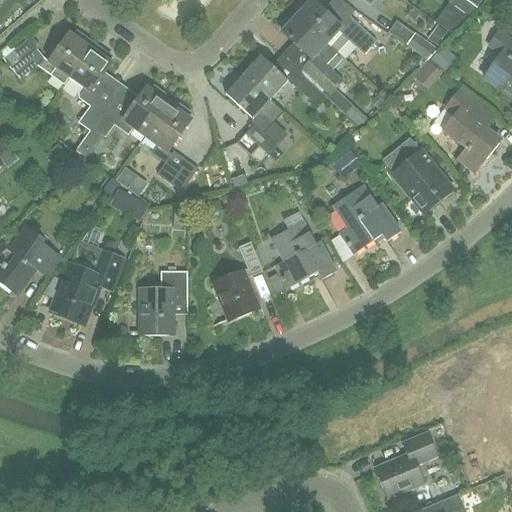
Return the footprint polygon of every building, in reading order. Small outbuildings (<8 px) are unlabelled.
[(312,1),(312,2),(309,0),(308,0),(304,1),(300,5),(300,11),(302,13),(298,17),(337,53),(348,41),(364,56),(376,43),(350,19),(341,28),(312,1)] [(479,9),(465,0),(452,0),(450,4),(469,18),(479,9)] [(364,119),(333,92),(342,81),(325,66),(337,53),(298,17),(293,22),(291,20),(285,21),(281,25),(281,31),(283,33),(312,60),(303,70),(326,91),(323,95),(358,126),(364,119)] [(57,70),(70,80),(92,50),(90,49),(93,44),(76,33),(73,37),(70,35),(50,64),(47,61),(36,50),(21,62),(13,53),(4,61),(22,82),(38,68),(52,77),(57,70)] [(511,42),(500,34),(491,46),(502,54),(484,78),(511,97),(511,42)] [(415,35),(407,46),(428,61),(438,51),(415,35)] [(95,46),(92,50),(70,80),(82,88),(78,94),(79,99),(90,107),(78,123),(92,133),(94,130),(110,107),(97,97),(93,94),(113,65),(110,62),(113,58),(95,46)] [(432,62),(447,75),(458,61),(443,49),(432,62)] [(242,75),(269,101),(287,82),(260,56),(242,75)] [(423,71),(436,82),(442,75),(429,64),(423,71)] [(323,95),(301,74),(292,84),(314,104),(323,95)] [(269,101),(242,75),(225,93),(252,119),(269,101)] [(134,129),(145,138),(171,103),(166,100),(165,96),(155,88),(151,89),(149,92),(147,90),(126,118),(122,115),(114,126),(128,136),(134,129)] [(484,108),(483,110),(461,92),(447,109),(457,116),(445,132),(467,150),(459,160),(475,172),(500,140),(488,130),(497,119),(484,108)] [(171,103),(145,138),(156,146),(150,154),(164,164),(156,175),(180,193),(197,170),(172,153),(170,155),(167,153),(190,122),(189,121),(191,118),(190,115),(179,107),(176,107),(171,103)] [(105,138),(114,126),(122,115),(110,107),(94,130),(105,138)] [(268,155),(276,147),(255,127),(247,135),(268,155)] [(200,159),(210,165),(221,146),(211,140),(200,159)] [(93,156),(81,147),(77,153),(89,161),(93,156)] [(425,214),(453,191),(421,153),(394,175),(425,214)] [(245,177),(230,182),(233,191),(248,186),(245,177)] [(109,180),(101,191),(110,197),(118,186),(109,180)] [(386,241),(400,232),(381,205),(377,207),(363,186),(334,206),(348,226),(339,233),(354,254),(382,235),(386,241)] [(284,222),(289,230),(274,238),(286,261),(276,267),(288,289),(318,273),(322,281),(336,273),(320,243),(317,245),(299,214),(284,222)] [(27,229),(11,252),(3,246),(0,249),(0,283),(18,297),(36,271),(47,279),(61,258),(38,242),(40,238),(27,229)] [(229,321),(259,308),(247,280),(263,273),(251,244),(238,249),(247,271),(213,285),(229,321)] [(112,292),(124,260),(102,252),(93,275),(70,266),(52,313),(83,325),(98,286),(112,292)] [(187,301),(187,273),(162,273),(162,294),(141,294),(141,333),(174,333),(174,301),(187,301)] [(437,457),(428,435),(403,445),(408,457),(375,470),(376,472),(373,473),(381,490),(383,489),(390,506),(391,506),(388,499),(424,484),(418,468),(419,465),(437,457)] [(478,442),(461,449),(476,484),(509,470),(502,454),(485,461),(478,442)] [(465,511),(459,495),(425,509),(426,511),(465,511)]
